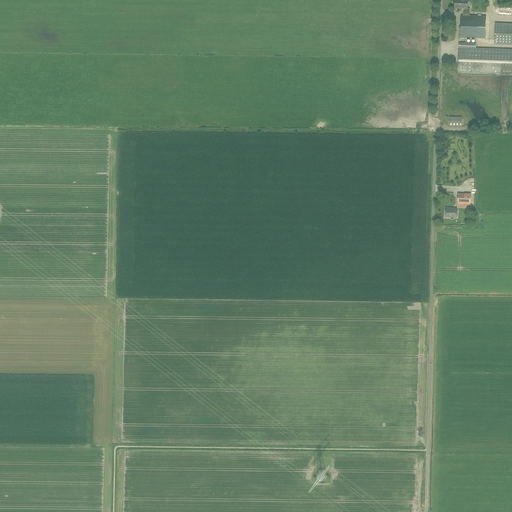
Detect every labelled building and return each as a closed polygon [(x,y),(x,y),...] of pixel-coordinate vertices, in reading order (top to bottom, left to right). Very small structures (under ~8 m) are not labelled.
[(454,0),(454,8),(464,8),(464,11),(463,11),(463,16),(461,16),(461,38),(485,38),(486,16),(470,16),(470,8),(467,8),(467,0),(454,0)] [(511,24),(495,24),(495,44),(511,44),(511,24)] [(459,43),(459,46),(458,73),(511,74),(511,49),(476,48),(476,44),(459,43)] [(449,127),(462,127),(462,117),(449,117),(449,127)] [(458,194),(457,204),(467,204),(467,199),(470,199),(470,194),(458,194)] [(457,217),(457,208),(445,208),(445,217),(457,217)]
